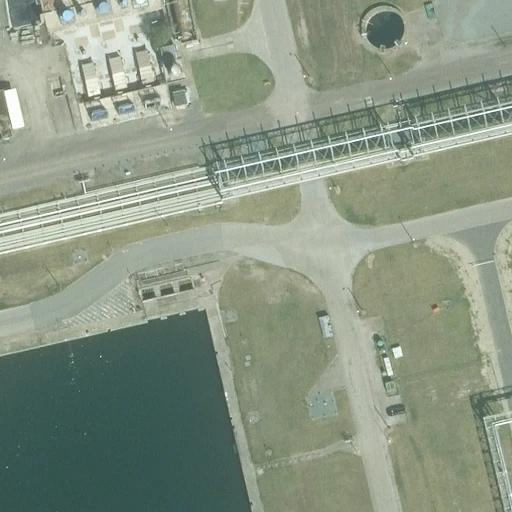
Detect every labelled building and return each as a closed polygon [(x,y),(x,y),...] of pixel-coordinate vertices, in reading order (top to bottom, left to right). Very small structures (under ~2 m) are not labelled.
[(39,0),(48,36),(163,10),(160,0),(39,0)] [(180,43),(193,40),(182,0),(171,0),(170,1),(180,43)] [(174,46),(158,50),(162,65),(177,61),(174,46)] [(146,52),(134,55),(142,85),(153,82),(146,52)] [(107,61),(115,91),(126,89),(119,58),(107,61)] [(92,64),(81,67),(88,98),(99,95),(92,64)] [(180,75),(180,73),(180,71),(179,69),(178,68),(176,67),(174,67),(172,67),(171,68),(169,70),(169,72),(169,74),(169,75),(170,77),(172,78),(174,79),(176,78),(178,78),(179,76),(180,75)] [(0,136),(1,142),(11,140),(9,133),(11,132),(11,131),(24,128),(15,89),(0,92),(0,136)] [(185,92),(173,95),(177,108),(188,106),(188,104),(190,104),(188,94),(186,95),(185,92)] [(0,253),(511,137),(511,99),(0,217),(0,253)] [(511,511),(511,414),(485,421),(505,511),(511,511)]
